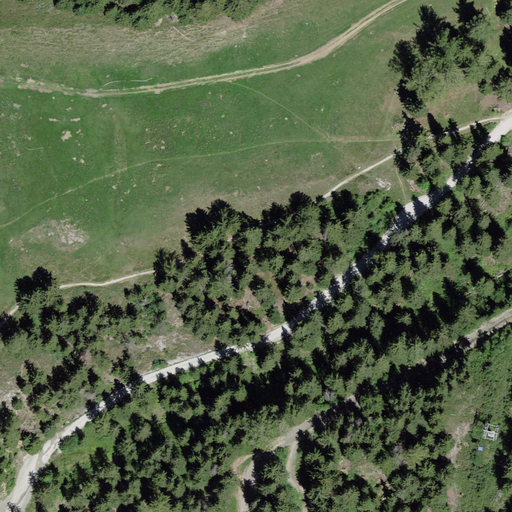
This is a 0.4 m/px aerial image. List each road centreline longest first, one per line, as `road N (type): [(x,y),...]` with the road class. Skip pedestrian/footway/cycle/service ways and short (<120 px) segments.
road 1 (track): [(511,122),(290,327),(132,386),(72,429),(35,464),(12,511)]
road 2 (track): [(413,0),(322,54),(279,69),(129,96),(0,81)]
road 3 (track): [(291,440),(511,315)]
